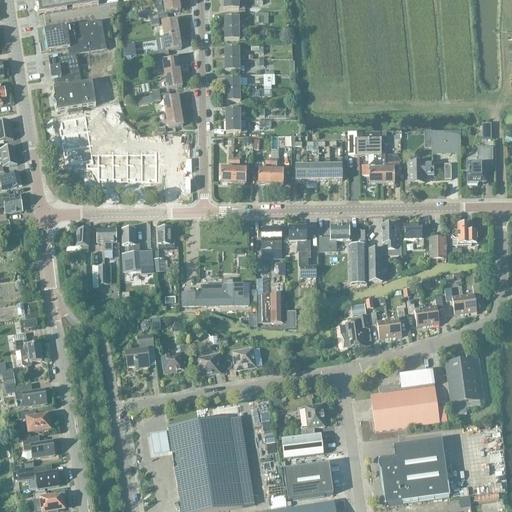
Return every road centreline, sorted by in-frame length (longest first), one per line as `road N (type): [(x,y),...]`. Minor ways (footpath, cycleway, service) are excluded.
road 1 (unclassified): [(335,373),(114,411),(130,511)]
road 2 (unclassified): [(501,209),(204,215)]
road 3 (tertiary): [(83,511),(41,217)]
road 4 (unclassified): [(335,373),(489,324),(500,308),(501,209)]
road 5 (tertiary): [(41,217),(6,0)]
road 6 (residential): [(204,215),(199,0)]
road 7 (unclassified): [(204,215),(41,217)]
road 8 (unclassified): [(356,511),(335,373)]
